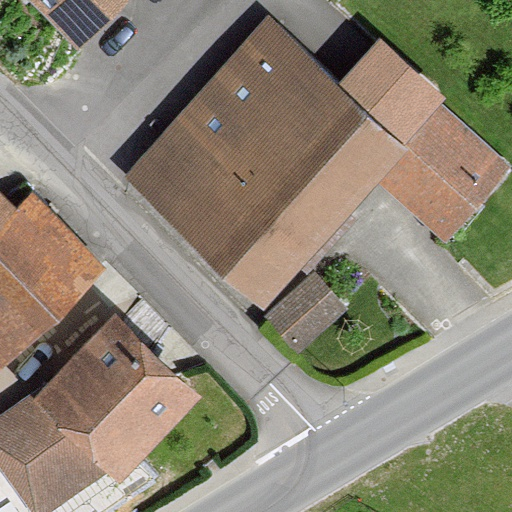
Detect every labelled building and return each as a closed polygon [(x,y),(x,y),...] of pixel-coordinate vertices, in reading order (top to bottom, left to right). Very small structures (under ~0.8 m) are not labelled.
[(50,0),(86,36),(121,0),(50,0)] [(388,138),(262,24),(118,181),(250,300),(361,179),(438,249),(507,173),(424,98),(388,138)] [(5,214),(0,209),(0,361),(99,261),(27,192),(5,214)] [(341,313),(310,277),(264,318),(296,353),(341,313)] [(182,381),(101,311),(0,408),(0,477),(23,511),(41,511),(108,475),(182,381)]
